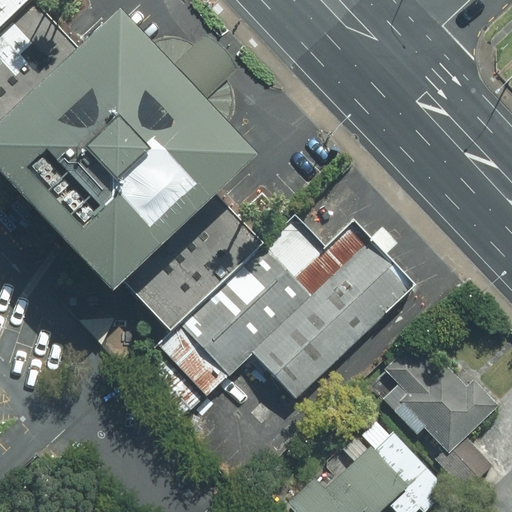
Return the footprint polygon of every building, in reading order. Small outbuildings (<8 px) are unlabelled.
[(0,0),(0,18),(18,0),(0,0)] [(149,46),(115,18),(84,49),(36,0),(18,0),(0,18),(0,154),(172,329),(291,213),(250,170),(255,160),(223,127),(238,96),(222,63),(185,38),(149,46)] [(253,354),(312,297),(310,295),(294,279),(326,249),(296,217),(266,245),(265,247),(180,327),(172,334),(158,347),(206,398),(253,354)] [(296,400),(418,285),(389,254),(399,244),(383,226),(310,295),(312,297),(253,354),(296,400)] [(494,419),(416,336),(365,383),(470,495),(496,471),(469,442),(494,419)] [(200,397),(154,348),(129,371),(176,420),(200,397)] [(0,458),(13,446),(0,432),(0,458)] [(385,511),(399,498),(346,445),(285,506),(291,511),(385,511)]
